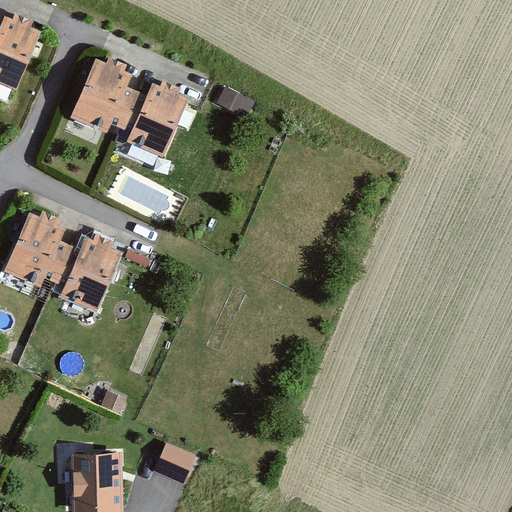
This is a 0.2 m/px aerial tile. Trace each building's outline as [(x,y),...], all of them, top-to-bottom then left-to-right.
[(39,26),(4,11),(0,19),(0,78),(13,85),(39,26)] [(131,71),(94,54),(68,111),(105,128),(131,71)] [(152,80),(127,138),(162,153),(187,95),(152,80)] [(220,102),(251,113),(257,96),(226,85),(220,102)] [(65,223),(28,207),(3,265),(40,280),(65,223)] [(121,248),(85,232),(59,289),(96,305),(121,248)] [(126,399),(108,391),(101,404),(120,413),(126,399)] [(195,455),(166,443),(153,471),(182,484),(195,455)] [(123,511),(121,452),(71,454),(72,511),(123,511)]
